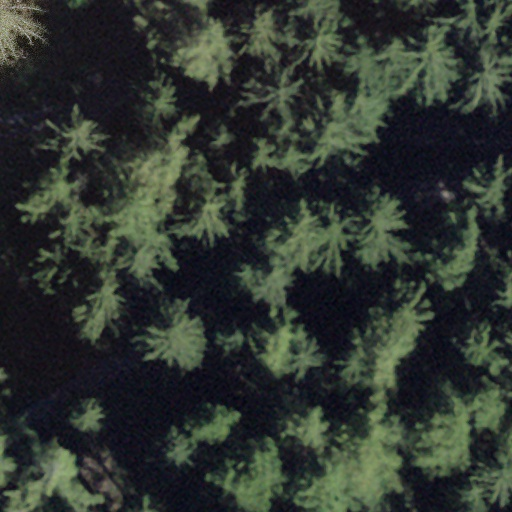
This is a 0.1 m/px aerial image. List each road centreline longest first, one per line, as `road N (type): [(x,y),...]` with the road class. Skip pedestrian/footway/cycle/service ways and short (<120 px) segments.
road 1 (track): [(511,173),(349,228),(0,451)]
road 2 (track): [(511,127),(404,126),(195,86),(99,109),(86,87),(95,61),(183,0)]
